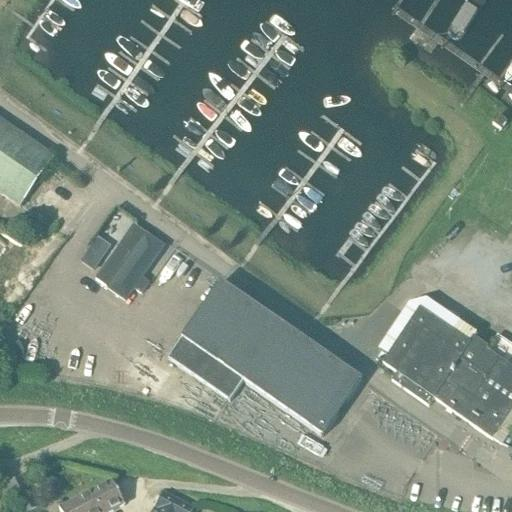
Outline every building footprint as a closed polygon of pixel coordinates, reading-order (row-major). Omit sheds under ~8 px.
[(380,28),(399,0),(360,0),(354,11),(380,28)] [(406,0),(401,8),(417,19),(429,0),(406,0)] [(439,0),(423,23),(438,33),(461,0),(439,0)] [(464,0),(441,35),(458,47),(489,0),(464,0)] [(57,151),(0,118),(0,191),(25,206),(57,151)] [(24,211),(45,225),(67,193),(47,179),(24,211)] [(0,280),(7,285),(33,247),(10,232),(0,245),(0,280)] [(143,280),(165,248),(146,234),(131,255),(119,247),(96,280),(107,289),(106,290),(125,303),(134,291),(141,296),(149,284),(143,280)] [(230,402),(243,382),(323,437),(362,381),(221,284),(182,340),(168,360),(230,402)] [(433,399),(492,440),(505,421),(511,411),(511,371),(500,363),(508,351),(494,342),(488,350),(474,340),(470,346),(419,311),(383,364),(397,374),(391,381),(428,407),(433,399)] [(23,480),(8,488),(21,511),(31,511),(38,508),(23,480)] [(61,511),(110,511),(124,505),(112,483),(60,510),(61,511)] [(164,494),(155,508),(152,511),(192,511),(193,510),(164,494)]
